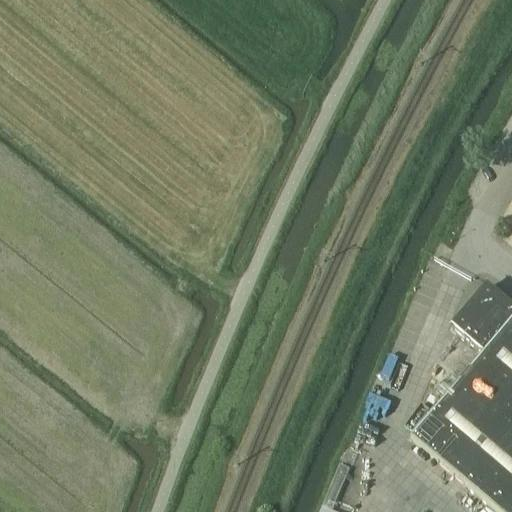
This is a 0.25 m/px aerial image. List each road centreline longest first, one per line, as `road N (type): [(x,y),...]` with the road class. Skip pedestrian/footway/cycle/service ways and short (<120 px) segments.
road 1 (unclassified): [(511,164),(470,247),(511,283)]
road 2 (track): [(232,26),(332,102)]
